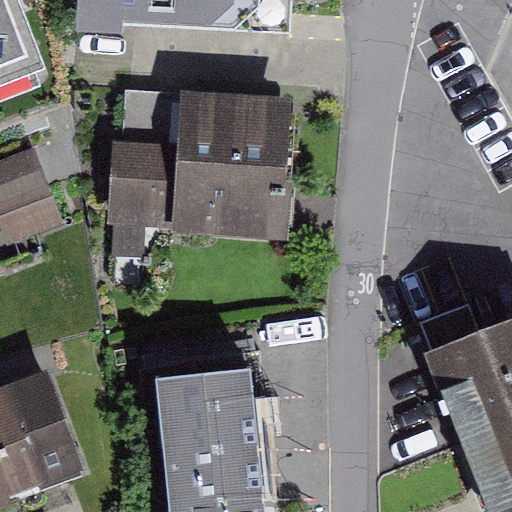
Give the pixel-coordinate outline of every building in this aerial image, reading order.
[(0,0),(0,82),(41,67),(16,0),(0,0)] [(253,0),(86,0),(86,11),(252,19),(253,0)] [(315,105),(130,92),(121,218),(306,232),(315,105)] [(52,143),(0,161),(0,282),(24,274),(14,247),(81,222),(52,143)] [(511,511),(511,322),(435,353),(497,511),(511,511)] [(59,365),(0,388),(0,511),(5,511),(102,474),(59,365)] [(293,511),(277,374),(189,380),(203,511),(293,511)]
